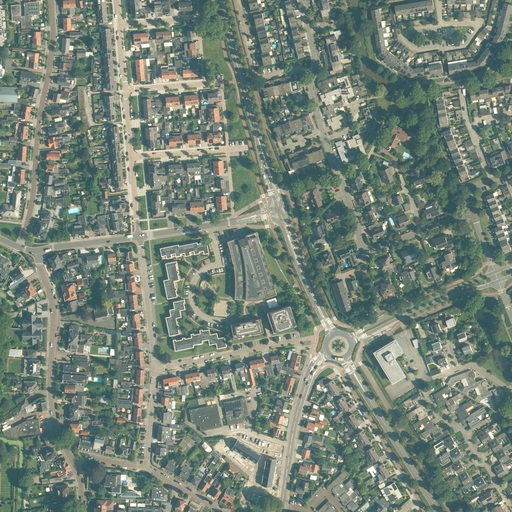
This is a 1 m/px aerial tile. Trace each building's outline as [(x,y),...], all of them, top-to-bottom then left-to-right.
[(66,10),(70,10),(69,0),(63,0),(63,5),(61,5),(62,13),(66,12),(66,10)] [(154,1),(154,0),(149,0),(150,3),(153,3),(153,5),(154,5),(155,13),(155,12),(157,11),(158,12),(162,12),(161,1),(154,1)] [(169,3),(173,3),(172,0),(167,0),(161,1),(162,12),(167,12),(167,11),(169,11),(169,12),(169,3)] [(172,0),(173,3),(174,8),(179,8),(179,11),(186,10),(185,2),(178,3),(178,2),(178,0),(177,0),(172,0)] [(184,0),(185,2),(186,10),(192,10),(191,1),(188,2),(187,0),(184,0)] [(282,8),(291,6),(291,3),(293,2),(292,0),(288,0),(281,2),(282,8)] [(28,10),(24,10),(24,16),(25,20),(29,19),(29,15),(39,14),(38,10),(40,10),(39,6),(38,6),(38,1),(34,2),(35,3),(28,4),(28,10)] [(316,8),(313,9),(313,12),(316,11),(319,10),(320,10),(329,8),(330,8),(330,5),(329,5),(328,2),(318,5),(319,7),(315,8),(316,8)] [(503,9),(511,11),(511,8),(511,6),(511,4),(505,3),(503,9)] [(22,28),(25,28),(25,20),(24,16),(21,16),(20,4),(11,5),(12,21),(21,20),(22,28)] [(250,9),(248,10),(249,13),(259,11),(259,10),(258,4),(249,6),(250,9)] [(291,6),(282,8),(284,15),(295,12),(294,9),(292,10),(291,6)] [(335,13),(331,13),(331,11),(330,11),(329,8),(320,10),(319,10),(320,13),(321,12),(323,20),(336,16),(335,13)] [(380,15),(380,13),(379,8),(371,10),(372,13),(370,14),(371,17),(380,15)] [(511,14),(511,11),(503,9),(502,15),(509,17),(510,14),(511,14)] [(285,21),(294,19),(294,15),(296,15),(295,12),(281,15),(281,17),(282,21),(282,22),(285,21)] [(255,22),(263,20),(261,13),(250,16),(250,19),(254,18),(255,22)] [(103,25),(102,22),(107,21),(107,15),(92,16),(93,19),(98,19),(99,25),(103,25)] [(509,20),(509,17),(502,15),(500,21),(510,24),(511,21),(509,20)] [(294,19),(285,21),(287,27),(298,25),(297,22),(295,22),(294,19)] [(254,28),(264,26),(263,20),(255,22),(255,25),(253,25),(254,28)] [(373,29),(386,27),(385,27),(384,21),(381,21),(374,22),(374,26),(372,26),(373,29)] [(509,27),(510,24),(500,21),(499,28),(505,29),(506,29),(507,26),(509,27)] [(102,32),(93,32),(94,35),(96,35),(100,35),(102,35),(110,34),(110,28),(107,28),(107,25),(101,26),(102,32)] [(288,34),(297,31),(297,28),(299,28),(298,25),(287,27),(288,34)] [(258,34),(266,32),(264,26),(254,28),(255,32),(257,31),(258,34)] [(376,35),(384,34),(387,33),(386,27),(373,29),(373,32),(375,32),(376,35)] [(190,29),(183,29),(184,37),(182,37),(182,41),(188,41),(192,40),(191,37),(194,36),(194,29),(190,29)] [(330,34),(325,35),(326,43),(325,43),(326,45),(327,45),(336,43),(336,40),(337,39),(338,37),(338,35),(343,34),(342,29),(333,32),(333,30),(329,31),(330,34)] [(176,45),(175,42),(175,38),(171,38),(170,31),(163,32),(164,43),(172,42),(173,53),(174,53),(176,53),(176,49),(176,47),(176,45)] [(289,40),(301,37),(300,34),(298,35),(297,31),(288,34),(289,40)] [(156,43),(164,43),(163,32),(156,32),(156,39),(155,39),(156,43)] [(257,41),(267,39),(266,32),(258,34),(258,37),(256,38),(257,41)] [(141,44),(149,43),(149,40),(148,40),(148,33),(140,33),(141,45),(142,45),(141,44)] [(505,36),(504,35),(497,33),(494,37),(501,42),(505,36)] [(74,38),(68,38),(63,37),(62,45),(69,45),(70,41),(74,41),(74,38)] [(291,46),(300,44),(300,41),(302,40),(301,37),(289,40),(291,46)] [(490,39),(488,41),(490,43),(498,48),(502,43),(501,42),(494,37),(492,41),(490,39)] [(261,47),(269,45),(267,39),(257,41),(258,44),(260,44),(261,47)] [(182,41),(181,41),(181,47),(184,47),(185,51),(195,50),(195,42),(188,43),(188,41),(182,41)] [(327,51),(338,49),(337,45),(338,45),(337,43),(336,43),(327,45),(328,48),(327,49),(327,51)] [(494,53),(498,48),(490,43),(487,48),(494,53)] [(153,55),(157,55),(163,54),(165,54),(165,51),(157,52),(156,44),(153,45),(153,55)] [(292,53),(304,50),(303,47),(301,48),(300,44),(291,46),(292,53)] [(73,46),(69,45),(62,45),(61,52),(68,53),(72,53),(73,46)] [(270,51),(269,45),(261,47),(261,50),(258,51),(259,54),(269,51),(269,52),(270,51)] [(491,58),(494,53),(487,48),(483,53),(491,58)] [(325,55),(322,55),(323,58),(340,54),(339,51),(338,52),(338,49),(327,51),(328,53),(325,54),(325,55)] [(195,50),(185,51),(185,55),(183,55),(183,60),(186,60),(189,60),(191,59),(191,57),(196,57),(195,50)] [(292,53),(294,59),(303,57),(303,53),(305,53),(304,50),(292,53)] [(385,58),(389,52),(386,50),(380,54),(379,55),(385,58)] [(271,58),(269,52),(269,51),(259,54),(259,57),(261,57),(262,60),(271,58)] [(38,61),(39,53),(34,53),(32,52),(32,53),(27,52),(27,56),(31,56),(31,60),(38,61)] [(395,56),(389,52),(385,58),(384,59),(389,63),(395,56)] [(487,64),(491,58),(483,53),(479,58),(486,63),(487,64)] [(340,54),(326,57),(326,60),(326,61),(330,60),(330,62),(340,60),(340,57),(341,56),(340,54)] [(60,68),(65,69),(71,70),(71,66),(73,66),(73,64),(71,63),(71,61),(73,61),(74,57),(62,56),(62,62),(60,62),(60,68)] [(394,67),(400,59),(395,56),(389,63),(394,67)] [(403,62),(405,59),(402,56),(400,59),(394,67),(399,71),(405,63),(403,62)] [(5,69),(14,70),(14,66),(12,66),(13,58),(6,57),(6,58),(6,62),(5,69)] [(272,64),(271,59),(271,58),(262,60),(263,63),(261,64),(262,67),(272,64)] [(482,68),(486,63),(479,58),(477,61),(481,67),(482,68)] [(136,67),(147,66),(146,59),(142,59),(136,59),(136,67)] [(38,61),(31,60),(27,60),(27,65),(26,65),(26,67),(30,68),(32,68),(37,69),(38,61)] [(175,68),(179,68),(178,60),(175,61),(175,66),(168,67),(169,78),(176,77),(175,68)] [(410,67),(405,63),(399,71),(405,74),(405,73),(410,67)] [(169,78),(168,67),(168,65),(161,66),(162,79),(169,78)] [(342,66),(343,65),(332,68),(333,70),(327,71),(328,75),(343,71),(342,66)] [(454,75),(457,75),(455,65),(449,66),(450,74),(453,73),(454,75)] [(423,67),(416,68),(418,75),(418,76),(421,76),(422,78),(425,77),(423,67)] [(21,71),(21,80),(27,81),(36,82),(36,75),(32,74),(32,73),(21,71)] [(351,88),(354,96),(355,97),(362,94),(363,95),(367,94),(359,73),(351,76),(353,80),(356,79),(359,86),(356,87),(356,86),(351,88)] [(57,78),(56,80),(57,81),(57,84),(61,84),(61,85),(65,86),(70,86),(71,80),(74,80),(74,76),(71,75),(66,74),(65,78),(60,77),(58,77),(58,78),(57,78)] [(351,88),(348,78),(346,75),(339,78),(340,82),(344,80),(346,87),(340,89),(340,88),(338,88),(340,93),(341,95),(342,98),(350,95),(350,97),(354,96),(351,88)] [(338,84),(337,79),(336,76),(317,83),(318,87),(320,86),(323,94),(331,91),(329,86),(328,87),(327,84),(333,82),(334,85),(338,84)] [(297,90),(301,89),(299,80),(291,82),(291,81),(289,81),(289,82),(291,91),(294,91),(295,92),(297,91),(297,90)] [(114,82),(106,83),(107,89),(107,91),(117,90),(116,83),(114,83),(114,82)] [(269,97),(266,87),(264,88),(263,82),(259,83),(263,98),(269,97)] [(289,82),(286,83),(286,82),(283,82),(286,93),(289,92),(289,93),(291,92),(291,91),(289,82)] [(511,94),(511,92),(511,84),(510,84),(509,85),(505,86),(505,85),(502,86),(504,95),(505,99),(508,98),(508,94),(510,94),(511,94)] [(280,95),(278,85),(274,86),(274,85),(272,85),(274,95),(277,95),(278,96),(280,95)] [(18,102),(18,98),(17,87),(0,86),(0,101),(15,102),(18,102)] [(30,95),(32,96),(37,97),(39,89),(31,88),(28,87),(27,91),(30,92),(30,95)] [(341,95),(340,93),(338,88),(331,91),(323,94),(320,95),(321,99),(323,99),(326,106),(334,103),(332,99),(331,99),(330,96),(336,94),(337,96),(341,95)] [(496,100),(498,99),(496,88),(492,88),(489,88),(491,97),(495,96),(496,100)] [(436,93),(433,94),(433,97),(436,97),(436,100),(444,99),(447,99),(446,95),(444,96),(443,92),(439,93),(439,90),(439,89),(435,90),(436,93)] [(478,99),(485,98),(483,90),(479,90),(476,90),(478,99)] [(53,101),(58,102),(59,102),(60,98),(66,99),(67,96),(68,96),(69,91),(62,91),(61,94),(55,93),(53,101)] [(217,93),(201,95),(201,100),(201,106),(205,106),(205,103),(204,102),(204,97),(208,97),(209,101),(212,101),(217,100),(217,93)] [(179,96),(172,97),(173,106),(173,109),(180,109),(180,108),(182,108),(183,108),(182,104),(179,105),(179,101),(179,96)] [(170,106),(173,106),(172,97),(166,98),(166,106),(163,106),(164,110),(164,113),(165,119),(167,119),(167,117),(167,111),(170,111),(170,106)] [(339,108),(343,107),(340,101),(334,103),(326,106),(322,108),(323,112),(325,111),(328,119),(336,116),(333,108),(339,106),(339,108)] [(381,123),(374,102),(369,104),(370,106),(362,109),(366,117),(370,116),(370,115),(373,114),(376,121),(372,122),(374,126),(381,123)] [(60,116),(63,116),(63,112),(69,111),(68,104),(62,105),(62,108),(51,109),(52,116),(60,115),(60,116)] [(208,115),(219,114),(218,108),(213,108),(213,105),(206,106),(201,106),(201,109),(208,109),(208,115)] [(29,119),(30,113),(22,112),(14,110),(13,113),(21,114),(21,118),(22,118),(25,119),(25,118),(29,119)] [(312,123),(309,115),(308,111),(301,113),(302,116),(303,117),(300,118),(303,127),(303,128),(305,127),(305,126),(312,123)] [(152,112),(145,112),(145,118),(145,119),(146,119),(146,122),(151,122),(155,121),(155,118),(156,118),(155,115),(152,115),(152,112)] [(344,122),(348,120),(345,112),(336,116),(328,119),(326,119),(328,124),(330,123),(333,131),(341,128),(339,123),(338,123),(337,121),(343,118),(344,122)] [(219,121),(219,114),(208,115),(207,115),(207,118),(208,118),(208,122),(203,122),(203,125),(206,125),(213,124),(217,124),(217,121),(219,121)] [(300,118),(299,117),(297,118),(297,119),(294,120),(298,130),(300,129),(300,128),(303,127),(300,118)] [(364,149),(367,148),(371,140),(374,139),(372,133),(366,118),(362,120),(363,122),(355,124),(358,134),(364,149)] [(438,127),(450,125),(449,118),(440,120),(440,123),(438,123),(438,127)] [(66,126),(65,119),(54,123),(54,125),(53,126),(53,128),(48,129),(49,135),(61,133),(60,127),(66,126)] [(295,131),(298,130),(294,120),(291,121),(291,120),(288,121),(292,131),(295,130),(295,131)] [(289,132),(292,131),(288,121),(286,122),(286,123),(283,124),(287,134),(289,133),(289,132)] [(19,125),(19,122),(14,122),(14,125),(13,131),(14,131),(17,131),(19,132),(27,132),(28,126),(24,126),(24,125),(21,125),(19,125)] [(181,132),(175,133),(176,145),(183,144),(182,140),(185,140),(185,135),(185,132),(184,126),(184,123),(181,124),(181,125),(181,132)] [(214,142),(221,141),(220,133),(218,133),(217,127),(220,127),(219,124),(217,124),(213,124),(213,133),(214,133),(214,142)] [(285,135),(287,134),(283,124),(280,125),(280,124),(277,125),(278,126),(281,135),(284,134),(285,135)] [(110,130),(104,131),(104,134),(119,132),(118,126),(113,127),(113,125),(110,125),(109,125),(110,127),(110,130)] [(391,135),(386,144),(392,147),(395,141),(397,142),(399,139),(400,137),(407,141),(406,142),(407,142),(408,140),(410,136),(411,137),(412,137),(412,136),(411,136),(413,132),(408,130),(407,131),(399,127),(394,125),(394,126),(390,134),(391,135)] [(279,136),(281,135),(278,126),(277,126),(272,128),(277,142),(281,141),(279,136)] [(453,135),(455,134),(454,131),(455,131),(454,127),(453,127),(450,128),(450,129),(441,133),(442,136),(445,135),(446,138),(445,138),(453,135)] [(19,132),(17,131),(14,131),(14,134),(16,134),(15,137),(9,137),(9,140),(19,141),(17,141),(17,138),(20,138),(23,139),(23,138),(27,139),(27,132),(19,132)] [(355,137),(348,140),(351,148),(355,146),(358,145),(361,152),(358,153),(359,157),(366,154),(364,149),(358,134),(354,135),(355,137)] [(454,138),(453,135),(445,138),(443,139),(445,142),(447,141),(448,144),(457,141),(456,137),(454,138)] [(8,141),(7,145),(16,145),(16,148),(19,148),(19,152),(26,153),(26,146),(21,146),(19,145),(18,145),(18,144),(19,144),(19,141),(9,140),(9,141),(8,141)] [(49,143),(48,144),(48,146),(49,146),(49,147),(52,147),(52,148),(57,147),(58,147),(57,144),(63,143),(68,143),(71,142),(70,140),(49,143)] [(346,150),(351,148),(348,140),(340,143),(339,141),(335,143),(343,163),(354,159),(353,155),(346,158),(343,150),(346,149),(346,150)] [(507,145),(503,146),(504,150),(505,150),(506,154),(510,153),(511,156),(511,157),(511,141),(511,140),(506,142),(507,145)] [(448,151),(457,148),(456,144),(459,144),(457,141),(448,144),(449,147),(447,148),(448,151)] [(460,154),(462,153),(461,150),(459,151),(457,148),(448,151),(450,154),(452,154),(453,156),(460,154)] [(321,159),(325,158),(321,149),(314,151),(314,150),(312,151),(312,152),(315,161),(316,161),(316,162),(317,165),(323,163),(321,159)] [(46,156),(46,158),(46,159),(51,159),(55,160),(59,160),(60,152),(60,151),(51,150),(51,151),(49,151),(49,152),(49,153),(47,153),(47,155),(46,156)] [(502,153),(496,155),(500,165),(505,163),(504,160),(508,158),(506,154),(505,150),(504,150),(501,151),(502,153)] [(25,160),(26,153),(19,152),(19,157),(17,157),(17,160),(17,161),(20,161),(20,160),(25,160)] [(313,163),(316,162),(316,161),(315,161),(312,152),(309,153),(309,152),(306,153),(310,163),(313,162),(313,163)] [(307,164),(310,163),(306,153),(304,154),(304,155),(301,156),(305,166),(307,165),(307,164)] [(461,157),(460,154),(453,156),(451,157),(452,161),(454,160),(455,163),(462,160),(465,159),(463,156),(461,157)] [(292,155),(289,156),(290,160),(291,160),(294,169),(294,170),(296,169),(296,168),(299,167),(296,157),(293,158),(292,155)] [(490,156),(486,157),(487,160),(488,161),(489,166),(493,164),(494,167),(500,165),(496,155),(490,158),(490,156)] [(294,169),(291,160),(290,160),(288,161),(286,156),(283,157),(288,171),(289,174),(295,172),(294,170),(294,169)] [(303,167),(305,166),(301,156),(298,157),(298,156),(296,157),(299,167),(302,166),(303,167)] [(463,163),(462,160),(455,163),(453,164),(454,167),(457,166),(458,169),(467,165),(466,162),(463,163)] [(199,163),(193,163),(194,175),(194,176),(200,175),(201,181),(201,183),(204,183),(204,178),(204,175),(203,165),(200,165),(200,162),(199,162),(199,163)] [(4,163),(4,169),(7,169),(10,169),(13,169),(13,171),(12,171),(12,175),(13,175),(17,175),(24,176),(25,169),(18,168),(18,166),(18,164),(17,164),(9,163),(4,163)] [(45,166),(45,167),(46,168),(46,171),(51,171),(51,172),(56,173),(58,173),(66,173),(66,169),(59,169),(57,169),(58,164),(54,164),(51,164),(46,164),(46,165),(45,166)] [(186,180),(185,174),(182,174),(181,164),(175,165),(176,178),(182,177),(182,180),(186,180)] [(419,168),(418,164),(411,167),(414,175),(415,174),(415,177),(412,178),(415,186),(425,182),(424,178),(427,177),(425,173),(424,173),(422,167),(419,168)] [(170,175),(167,175),(167,178),(167,179),(170,178),(170,176),(173,175),(173,178),(176,178),(175,165),(169,165),(169,168),(169,173),(170,173),(170,175)] [(458,169),(456,170),(457,173),(459,172),(460,175),(470,171),(467,165),(458,169)] [(385,183),(388,182),(393,180),(390,173),(391,172),(389,167),(380,171),(385,183)] [(459,179),(460,182),(470,179),(469,175),(471,174),(470,171),(460,175),(462,178),(459,179)] [(353,190),(358,188),(362,187),(359,179),(362,178),(360,173),(353,175),(354,178),(350,180),(353,190)] [(53,178),(53,175),(46,174),(45,182),(52,183),(52,181),(55,182),(55,181),(58,181),(58,178),(53,178)] [(24,183),(24,176),(13,175),(12,182),(7,182),(7,186),(15,187),(15,183),(24,183)] [(160,181),(167,180),(167,178),(150,180),(151,185),(150,185),(150,186),(152,186),(153,189),(158,189),(161,188),(160,181)] [(210,178),(204,178),(204,183),(204,184),(214,184),(214,188),(218,188),(220,188),(225,187),(226,187),(225,182),(224,182),(224,179),(210,180),(210,178)] [(44,185),(44,194),(48,194),(51,194),(55,195),(56,191),(63,189),(65,189),(68,188),(68,184),(64,185),(54,186),(52,186),(49,186),(44,185)] [(313,208),(317,206),(322,204),(318,196),(320,195),(317,188),(313,189),(312,186),(299,191),(295,192),(296,194),(299,193),(299,194),(300,193),(303,200),(307,199),(306,195),(309,194),(311,199),(310,199),(313,208)] [(1,213),(2,214),(18,216),(19,206),(18,206),(18,204),(19,204),(21,191),(13,190),(11,204),(3,203),(3,209),(1,209),(1,210),(0,210),(0,211),(0,212),(1,212),(1,213)] [(369,203),(372,202),(367,191),(365,192),(364,190),(359,192),(360,194),(356,196),(357,200),(359,199),(361,206),(369,203)] [(153,195),(151,195),(152,195),(152,202),(162,201),(165,201),(169,200),(169,197),(161,197),(161,194),(160,195),(160,191),(158,191),(153,191),(153,195)] [(217,203),(226,202),(225,196),(217,196),(217,193),(212,194),(205,194),(205,197),(213,197),(213,200),(217,200),(217,203)] [(403,202),(400,195),(395,197),(393,193),(386,196),(388,200),(389,199),(390,203),(393,201),(395,205),(403,202)] [(497,196),(495,196),(493,193),(484,197),(485,200),(488,199),(489,202),(496,199),(498,198),(497,196)] [(111,206),(110,207),(110,210),(115,210),(115,212),(117,212),(122,211),(122,209),(125,209),(124,202),(120,203),(119,198),(111,198),(111,203),(111,206)] [(187,203),(188,203),(187,199),(178,200),(178,199),(179,212),(185,211),(185,212),(186,212),(185,211),(188,210),(187,203)] [(489,202),(486,203),(488,206),(490,205),(491,208),(498,205),(498,206),(501,205),(499,202),(497,203),(496,199),(489,202)] [(441,213),(440,208),(439,205),(438,205),(436,201),(431,203),(433,207),(424,210),(427,218),(441,213)] [(369,211),(364,212),(368,222),(373,220),(375,219),(374,216),(377,215),(375,210),(378,209),(378,210),(384,208),(382,202),(373,206),(372,206),(367,208),(369,211)] [(491,208),(489,209),(490,212),(492,211),(494,215),(503,211),(502,208),(500,209),(498,206),(498,205),(491,208)] [(169,213),(169,208),(169,207),(163,207),(153,208),(153,214),(153,217),(156,217),(156,214),(160,214),(160,211),(165,210),(166,213),(169,213)] [(337,220),(337,218),(340,216),(338,210),(325,215),(328,223),(337,220)] [(495,218),(492,218),(494,222),(503,218),(502,215),(504,214),(503,211),(494,215),(495,218)] [(34,230),(33,233),(34,233),(33,235),(36,236),(36,237),(38,238),(39,237),(45,239),(47,231),(48,228),(45,227),(46,222),(47,219),(50,219),(51,212),(42,212),(42,218),(41,221),(39,220),(37,226),(38,226),(37,228),(35,228),(35,230),(34,230)] [(114,213),(111,214),(112,219),(112,221),(114,230),(120,229),(120,227),(123,226),(121,217),(118,218),(117,213),(117,212),(115,212),(114,212),(114,213)] [(406,214),(401,216),(400,216),(399,213),(393,216),(396,224),(399,223),(401,228),(411,224),(409,219),(408,220),(406,214)] [(82,225),(72,227),(73,235),(75,235),(75,236),(76,236),(76,235),(78,235),(85,234),(84,231),(88,230),(88,231),(88,230),(85,215),(79,216),(80,221),(81,221),(82,225)] [(107,223),(106,219),(105,215),(97,216),(98,218),(97,219),(96,219),(93,217),(90,219),(90,222),(92,224),(91,225),(93,227),(95,228),(94,229),(95,230),(94,231),(98,234),(99,232),(100,233),(101,232),(103,233),(105,229),(104,228),(104,227),(103,226),(104,224),(108,224),(108,223),(107,223)] [(503,218),(494,222),(495,225),(497,224),(498,227),(502,225),(502,226),(504,225),(508,223),(507,220),(504,221),(503,218)] [(385,234),(381,225),(383,224),(382,221),(368,226),(370,231),(371,230),(374,238),(385,234)] [(324,228),(322,223),(319,224),(319,225),(312,228),(315,235),(311,237),(315,245),(324,241),(321,233),(325,232),(324,228)] [(504,232),(507,231),(504,225),(502,226),(502,225),(498,227),(492,229),(494,232),(496,231),(497,234),(504,231),(504,232)] [(276,294),(263,253),(263,252),(256,231),(245,235),(246,237),(239,239),(238,237),(227,241),(228,244),(230,252),(232,259),(232,262),(233,262),(234,266),(235,266),(236,269),(234,269),(234,272),(235,275),(235,278),(235,282),(235,285),(235,288),(235,291),(235,294),(235,295),(236,295),(236,298),(235,298),(234,298),(246,299),(246,298),(250,299),(249,300),(254,301),(254,300),(253,300),(253,299),(256,299),(258,298),(265,296),(266,297),(276,294)] [(509,237),(508,234),(507,231),(504,232),(504,231),(497,234),(495,235),(496,238),(498,238),(499,240),(507,238),(509,237)] [(457,245),(456,244),(455,239),(447,242),(445,236),(434,240),(438,249),(446,245),(448,250),(451,248),(457,245)] [(499,240),(497,241),(498,245),(501,244),(502,247),(511,243),(510,240),(508,241),(507,238),(499,240)] [(204,254),(209,253),(206,242),(197,243),(197,242),(179,246),(178,244),(160,248),(161,256),(166,255),(166,258),(172,257),(171,254),(175,253),(176,256),(181,255),(180,254),(184,253),(185,256),(190,255),(190,252),(194,251),(194,254),(199,253),(199,251),(203,251),(204,254)] [(511,250),(510,247),(511,246),(511,244),(511,243),(502,247),(503,250),(501,251),(502,254),(511,250)] [(349,250),(339,253),(342,259),(349,256),(352,265),(356,264),(358,263),(354,252),(353,252),(352,250),(353,250),(352,248),(348,249),(349,250)] [(411,261),(412,261),(417,259),(413,248),(401,252),(403,256),(404,256),(405,260),(410,258),(411,261)] [(457,264),(455,259),(454,257),(453,257),(450,250),(444,252),(446,260),(441,262),(443,267),(444,266),(445,267),(446,268),(450,267),(451,270),(455,268),(454,267),(457,266),(457,264)] [(326,265),(328,264),(333,262),(329,253),(327,254),(326,252),(322,254),(322,256),(320,256),(323,263),(324,263),(325,264),(326,265)] [(52,264),(69,256),(68,253),(58,257),(57,255),(49,259),(52,264)] [(115,253),(108,254),(108,259),(109,261),(112,260),(112,263),(112,265),(116,264),(115,263),(116,263),(116,262),(117,262),(117,260),(116,260),(115,253)] [(0,271),(3,273),(2,275),(2,276),(3,277),(5,278),(8,274),(10,269),(7,267),(7,266),(6,266),(9,260),(4,257),(0,255),(0,271)] [(99,262),(98,260),(98,255),(86,257),(87,258),(82,258),(81,258),(83,264),(83,268),(85,278),(91,276),(90,274),(91,273),(90,270),(89,270),(89,267),(92,267),(92,263),(99,262)] [(69,256),(52,264),(54,269),(59,267),(63,266),(63,265),(66,264),(65,262),(71,259),(70,257),(69,256)] [(397,269),(396,266),(394,262),(389,264),(388,261),(390,261),(388,257),(379,261),(382,269),(384,268),(385,269),(391,267),(394,273),(394,272),(397,269)] [(80,266),(79,265),(78,261),(66,264),(68,269),(80,266)] [(167,298),(177,296),(176,290),(177,290),(176,287),(175,287),(174,281),(179,280),(178,273),(179,273),(178,270),(177,270),(176,264),(177,264),(176,261),(165,263),(169,279),(163,280),(167,298)] [(122,271),(121,271),(121,274),(127,274),(127,271),(134,270),(133,263),(128,264),(126,264),(122,264),(121,266),(121,268),(122,271)] [(335,275),(341,272),(339,266),(333,268),(335,275)] [(445,283),(441,272),(438,273),(436,266),(431,267),(432,270),(430,271),(430,270),(425,271),(429,282),(436,279),(438,286),(445,283)] [(21,281),(22,281),(20,278),(24,275),(22,272),(22,271),(20,268),(15,271),(16,273),(13,275),(15,278),(13,280),(14,281),(10,284),(11,284),(9,286),(11,289),(21,281)] [(63,272),(58,273),(59,278),(60,282),(68,279),(69,281),(73,280),(74,280),(76,280),(75,277),(73,277),(72,277),(70,273),(72,272),(71,269),(67,270),(62,271),(63,272)] [(407,270),(400,273),(401,276),(399,277),(401,280),(402,280),(403,284),(407,282),(407,283),(410,282),(409,281),(411,281),(410,279),(412,279),(415,278),(412,270),(409,271),(407,272),(407,270)] [(134,275),(127,276),(127,274),(121,274),(115,275),(115,279),(123,278),(123,279),(125,279),(125,283),(135,282),(134,275)] [(64,294),(75,291),(78,291),(77,287),(89,284),(88,277),(77,280),(77,282),(62,285),(64,294)] [(396,291),(394,286),(393,285),(392,285),(391,282),(390,283),(388,278),(383,281),(383,283),(376,285),(378,291),(380,291),(381,294),(382,294),(383,298),(389,295),(389,294),(392,293),(391,292),(396,291)] [(19,298),(33,288),(28,280),(22,283),(25,287),(23,288),(24,290),(21,292),(16,295),(19,298)] [(357,289),(354,280),(348,282),(351,290),(357,289)] [(347,291),(345,292),(342,281),(332,284),(341,312),(351,309),(346,295),(348,295),(347,291)] [(125,283),(126,290),(136,289),(135,282),(125,283)] [(19,298),(17,300),(19,302),(20,301),(25,298),(25,297),(28,295),(29,297),(36,292),(34,289),(33,288),(19,298)] [(85,298),(85,297),(84,293),(76,294),(75,291),(64,294),(65,300),(75,298),(75,300),(82,299),(85,298)] [(125,303),(127,302),(137,301),(136,294),(125,296),(125,293),(119,294),(115,294),(115,298),(124,297),(125,303)] [(78,304),(82,303),(83,303),(82,299),(75,300),(69,302),(69,303),(67,303),(68,310),(72,309),(72,311),(76,310),(75,305),(79,304),(78,304)] [(166,317),(169,336),(179,333),(178,327),(179,327),(179,324),(177,324),(176,318),(181,317),(180,310),(185,309),(184,302),(185,302),(184,299),(173,302),(174,308),(169,309),(171,316),(166,317)] [(267,312),(271,324),(273,332),(296,325),(290,305),(281,308),(281,309),(276,309),(275,310),(267,312)] [(105,307),(94,309),(96,321),(108,319),(107,314),(113,313),(112,306),(106,308),(105,307)] [(139,313),(127,314),(127,312),(120,313),(121,316),(125,316),(127,316),(127,321),(139,320),(139,313)] [(456,319),(454,318),(454,317),(449,319),(448,316),(446,315),(445,317),(445,318),(442,319),(445,327),(450,325),(451,327),(456,325),(455,322),(456,319)] [(263,332),(262,327),(260,318),(248,321),(247,319),(243,320),(243,322),(231,324),(233,338),(263,332)] [(36,328),(36,326),(41,326),(40,319),(23,319),(24,327),(25,327),(25,328),(21,328),(20,328),(13,328),(11,327),(8,327),(4,326),(4,327),(7,327),(6,332),(0,331),(0,332),(6,334),(12,335),(13,330),(26,330),(26,331),(25,331),(25,333),(24,333),(24,338),(25,338),(25,339),(30,339),(30,342),(36,342),(36,341),(35,339),(37,339),(37,338),(39,338),(39,336),(40,336),(40,332),(39,332),(39,331),(36,331),(36,328)] [(445,327),(442,319),(438,321),(437,320),(435,319),(434,321),(430,323),(431,326),(430,328),(433,329),(434,333),(435,333),(437,334),(439,331),(440,331),(439,329),(445,327)] [(122,332),(132,331),(132,328),(140,327),(139,320),(127,321),(128,326),(126,326),(126,331),(122,332)] [(84,344),(91,345),(92,336),(79,334),(79,337),(78,337),(78,329),(81,330),(81,327),(79,327),(79,326),(72,325),(72,326),(70,326),(70,330),(70,333),(69,343),(77,344),(78,340),(81,340),(80,344),(84,344)] [(226,346),(224,336),(218,338),(217,333),(210,334),(209,329),(202,330),(202,329),(199,330),(200,333),(194,334),(193,333),(191,334),(191,337),(185,338),(185,337),(182,338),(182,339),(176,340),(176,339),(173,339),(175,351),(194,347),(193,345),(202,343),(202,341),(208,339),(209,344),(216,343),(217,348),(226,346)] [(130,340),(142,339),(141,332),(133,333),(132,331),(122,332),(123,336),(130,335),(130,340)] [(463,344),(471,340),(470,338),(471,337),(471,335),(470,334),(466,336),(465,331),(457,334),(460,340),(461,339),(463,344)] [(132,347),(133,347),(142,346),(142,339),(130,340),(129,340),(129,341),(129,342),(130,343),(131,344),(132,345),(132,346),(132,347)] [(394,356),(402,351),(395,340),(374,352),(393,382),(404,375),(395,361),(393,358),(395,357),(394,356)] [(475,344),(473,343),(472,343),(471,340),(463,344),(464,348),(463,349),(465,354),(470,353),(474,355),(476,350),(474,346),(475,344)] [(440,347),(442,347),(440,341),(432,344),(434,348),(431,349),(430,351),(432,352),(433,352),(434,355),(442,351),(440,347)] [(80,344),(77,344),(69,343),(69,346),(68,346),(68,350),(69,350),(69,351),(74,352),(76,352),(76,351),(79,351),(79,352),(83,352),(84,344),(80,344)] [(27,370),(27,374),(39,375),(40,360),(34,360),(35,357),(36,350),(35,350),(25,350),(25,357),(30,357),(30,359),(28,359),(27,363),(25,363),(24,370),(27,370)] [(290,351),(287,359),(292,360),(299,362),(301,355),(297,354),(294,354),(295,352),(290,351)] [(445,359),(443,353),(442,351),(434,355),(436,360),(435,361),(434,363),(436,364),(439,362),(441,367),(448,364),(446,358),(445,359)] [(281,366),(281,361),(279,362),(277,355),(270,357),(272,364),(276,363),(278,368),(278,372),(281,369),(281,366)] [(263,358),(256,360),(258,367),(258,370),(263,369),(263,370),(265,369),(264,363),(263,358)] [(251,368),(247,368),(248,373),(250,381),(254,381),(252,373),(252,372),(254,371),(254,372),(259,371),(258,370),(258,367),(256,360),(249,361),(250,366),(251,368)] [(297,369),(299,362),(292,360),(291,364),(287,363),(287,366),(297,369)] [(242,363),(235,364),(236,369),(236,371),(240,370),(241,377),(244,376),(244,374),(243,367),(242,363)] [(77,365),(68,365),(63,365),(63,371),(71,372),(71,374),(87,376),(87,372),(77,371),(77,368),(77,365)] [(228,365),(221,367),(222,372),(223,378),(227,377),(228,379),(231,378),(232,388),(233,390),(237,390),(235,380),(234,376),(233,372),(233,373),(230,373),(228,365)] [(216,380),(215,373),(214,368),(207,370),(208,377),(204,377),(206,386),(210,385),(209,381),(216,380)] [(281,369),(278,372),(280,373),(283,374),(285,374),(285,375),(283,382),(285,383),(286,383),(293,385),(295,378),(292,377),(288,376),(289,372),(287,371),(281,369)] [(472,371),(471,370),(451,378),(447,383),(452,386),(454,382),(465,378),(468,385),(476,382),(474,377),(475,376),(475,375),(475,374),(475,373),(475,372),(474,372),(473,371),(472,371)] [(206,386),(204,377),(200,378),(199,372),(192,373),(193,380),(194,386),(201,384),(201,387),(206,386)] [(189,381),(193,380),(192,373),(185,374),(187,385),(190,385),(189,381)] [(71,374),(65,374),(63,374),(62,382),(75,383),(75,382),(77,382),(77,385),(79,385),(84,385),(85,385),(85,382),(86,383),(87,376),(71,374)] [(180,389),(178,381),(177,376),(170,378),(172,388),(176,387),(177,390),(180,389)] [(326,391),(336,386),(332,380),(327,383),(324,378),(325,377),(317,381),(321,387),(322,386),(326,391)] [(164,383),(163,383),(164,386),(164,390),(164,393),(167,393),(168,393),(173,394),(172,388),(170,378),(163,379),(164,383)] [(485,381),(484,381),(484,379),(476,382),(468,385),(465,386),(462,392),(467,394),(469,390),(478,387),(481,394),(488,391),(486,386),(487,386),(487,385),(488,385),(488,384),(488,383),(488,382),(487,382),(487,381),(486,381),(485,381)] [(14,380),(13,387),(20,387),(26,388),(26,391),(25,392),(30,392),(30,390),(36,391),(36,390),(37,390),(37,389),(38,389),(39,388),(38,387),(38,386),(37,386),(37,385),(36,385),(36,382),(31,381),(25,381),(25,380),(14,380)] [(288,391),(291,391),(293,385),(286,383),(285,383),(282,394),(281,394),(281,395),(287,396),(286,396),(288,391)] [(329,401),(335,397),(334,394),(339,391),(336,386),(326,391),(327,391),(329,393),(327,394),(328,395),(327,397),(327,398),(325,400),(327,402),(329,401)] [(451,390),(448,386),(433,395),(437,400),(439,402),(437,403),(439,406),(445,402),(447,400),(446,397),(445,398),(443,394),(448,391),(448,392),(451,390)] [(497,390),(496,388),(488,391),(481,394),(477,395),(475,399),(480,402),(481,400),(490,396),(495,408),(501,401),(499,395),(500,395),(500,394),(500,393),(500,392),(500,391),(499,390),(498,390),(497,390)] [(426,402),(423,397),(420,392),(403,402),(401,404),(403,408),(406,406),(406,407),(410,405),(409,404),(415,400),(418,404),(416,405),(418,408),(421,405),(421,406),(426,402)] [(463,397),(462,396),(464,395),(460,392),(447,400),(445,402),(449,407),(450,409),(449,410),(451,412),(456,409),(459,407),(458,404),(457,405),(454,401),(460,398),(460,399),(463,397)] [(74,395),(72,395),(67,395),(67,396),(65,396),(65,398),(66,398),(66,399),(68,399),(68,401),(70,401),(70,402),(73,402),(73,401),(74,401),(74,405),(81,405),(82,399),(82,396),(80,395),(78,395),(74,395)] [(117,399),(117,403),(135,405),(135,402),(137,402),(142,403),(142,396),(135,395),(132,395),(132,398),(132,400),(131,400),(117,399)] [(169,397),(167,397),(162,397),(161,404),(167,404),(166,408),(174,409),(175,405),(172,405),(172,400),(171,400),(171,398),(169,397)] [(228,425),(239,423),(243,422),(242,419),(244,419),(246,416),(245,415),(248,414),(245,397),(240,398),(240,399),(224,402),(227,414),(225,414),(228,425)] [(336,408),(346,402),(342,397),(337,400),(335,397),(329,401),(331,404),(333,403),(336,408)] [(25,398),(17,403),(21,410),(25,407),(30,404),(25,398)] [(47,401),(46,401),(45,399),(41,400),(41,402),(36,403),(35,401),(30,404),(30,405),(19,412),(19,414),(26,411),(27,413),(37,410),(37,411),(43,410),(43,412),(47,411),(47,410),(48,410),(47,401)] [(275,405),(274,410),(279,411),(280,411),(281,408),(286,409),(288,402),(281,400),(277,399),(276,405),(275,405)] [(473,405),(472,403),(470,400),(459,407),(456,409),(459,415),(459,414),(461,417),(459,417),(461,420),(468,416),(470,415),(468,412),(467,413),(465,409),(470,406),(470,407),(473,405)] [(339,417),(345,414),(344,411),(349,408),(346,402),(336,408),(339,413),(337,414),(339,417)] [(117,403),(117,407),(128,408),(128,407),(132,407),(131,411),(131,414),(141,415),(141,408),(136,407),(134,407),(135,405),(117,403)] [(222,426),(221,421),(217,404),(190,410),(192,423),(199,426),(200,431),(222,426)] [(424,411),(421,406),(421,405),(418,408),(406,415),(409,419),(412,418),(412,417),(417,414),(419,417),(418,418),(420,420),(427,416),(428,415),(427,412),(425,413),(424,411)] [(473,427),(481,422),(480,419),(479,419),(477,417),(486,411),(483,406),(470,415),(468,416),(468,417),(467,418),(469,421),(470,420),(471,422),(471,421),(473,423),(471,424),(473,427)] [(321,410),(317,409),(312,407),(310,415),(316,417),(314,421),(327,425),(328,422),(320,419),(319,418),(321,410)] [(163,423),(168,423),(171,424),(172,413),(169,413),(169,411),(167,411),(167,412),(160,412),(160,419),(163,419),(163,423)] [(278,415),(278,413),(273,412),(273,415),(276,416),(276,418),(273,417),(272,420),(276,422),(281,423),(283,416),(278,415)] [(349,423),(356,419),(352,413),(347,417),(345,414),(339,417),(341,420),(343,419),(344,422),(347,420),(349,423)] [(431,421),(427,416),(420,420),(414,424),(413,425),(412,425),(415,430),(418,428),(418,427),(423,423),(425,427),(424,428),(426,430),(434,425),(433,423),(431,423),(430,421),(431,421)] [(10,427),(3,431),(5,435),(11,434),(11,436),(12,436),(35,434),(40,433),(40,428),(35,428),(35,424),(39,423),(39,419),(34,419),(29,420),(26,420),(10,428),(10,427)] [(349,434),(355,430),(354,428),(359,424),(356,419),(349,423),(351,425),(348,427),(349,430),(347,431),(349,434)] [(84,423),(79,423),(70,422),(70,432),(78,432),(78,434),(89,434),(89,430),(83,430),(84,423)] [(271,428),(269,433),(278,436),(281,429),(275,427),(276,424),(271,422),(269,428),(271,428)] [(322,428),(323,425),(319,423),(318,425),(308,422),(306,428),(314,430),(315,426),(318,427),(322,428)] [(500,428),(503,426),(499,422),(497,423),(497,422),(478,433),(482,440),(483,439),(483,441),(482,441),(484,445),(489,441),(493,439),(491,436),(490,437),(487,433),(496,428),(498,431),(501,429),(500,428)] [(159,426),(158,433),(166,433),(171,434),(171,430),(170,430),(170,428),(180,429),(180,427),(185,427),(186,425),(183,423),(182,425),(172,424),(172,427),(164,426),(159,426)] [(439,430),(436,424),(434,425),(426,430),(421,433),(424,438),(427,436),(426,435),(432,432),(434,436),(433,436),(435,439),(443,434),(442,431),(440,432),(439,430)] [(356,441),(366,436),(362,430),(357,433),(355,430),(349,434),(353,440),(355,439),(356,441)] [(508,439),(511,436),(511,433),(508,430),(493,439),(489,441),(493,448),(493,447),(494,449),(493,449),(495,453),(496,452),(503,447),(501,444),(500,445),(498,441),(506,436),(508,439)] [(38,435),(38,439),(45,438),(45,439),(48,446),(52,445),(56,444),(52,433),(51,433),(44,436),(43,434),(38,435)] [(171,440),(171,434),(166,433),(158,433),(158,440),(166,441),(166,444),(173,445),(174,440),(171,440)] [(305,434),(304,441),(310,443),(311,439),(322,442),(323,437),(309,434),(309,435),(305,434)] [(80,438),(78,448),(84,449),(90,451),(90,449),(92,450),(92,451),(99,452),(101,445),(103,445),(104,440),(105,436),(95,435),(94,441),(92,441),(90,440),(91,437),(88,436),(87,436),(83,435),(82,439),(80,438)] [(360,451),(366,447),(364,444),(369,441),(366,436),(356,441),(359,447),(358,447),(360,451)] [(454,442),(455,442),(451,436),(432,447),(437,454),(440,452),(438,449),(445,444),(449,451),(457,446),(458,446),(456,443),(455,444),(454,442)] [(119,446),(118,454),(126,456),(128,448),(124,447),(124,446),(122,446),(123,439),(119,438),(117,445),(119,446)] [(237,439),(232,449),(233,450),(232,451),(240,456),(241,455),(246,457),(245,459),(253,464),(254,462),(256,463),(261,454),(237,439)] [(104,440),(103,445),(106,446),(106,449),(105,449),(105,451),(105,452),(114,453),(115,449),(115,447),(114,447),(115,441),(111,440),(110,446),(107,445),(108,441),(104,440)] [(511,447),(511,441),(503,447),(496,452),(499,458),(500,458),(501,459),(499,460),(501,463),(510,458),(506,451),(511,447)] [(156,449),(155,453),(156,453),(156,454),(157,454),(157,455),(161,455),(161,454),(163,454),(164,451),(166,452),(167,451),(169,451),(169,449),(175,450),(178,445),(173,445),(166,444),(164,444),(164,447),(162,447),(157,447),(157,450),(156,449)] [(461,453),(457,446),(449,451),(439,457),(436,459),(438,461),(440,460),(443,465),(446,462),(444,459),(452,455),(456,461),(459,460),(465,456),(463,453),(461,454),(461,453)] [(369,456),(376,452),(373,447),(367,450),(366,447),(360,451),(361,454),(363,453),(365,455),(368,454),(369,456)] [(309,450),(308,449),(303,448),(301,456),(308,457),(309,452),(313,453),(314,450),(310,449),(309,450)] [(43,450),(35,451),(35,455),(41,454),(45,460),(41,463),(41,466),(43,466),(44,470),(44,472),(47,471),(50,471),(49,463),(50,462),(54,460),(53,457),(54,456),(56,454),(55,453),(56,452),(54,449),(52,450),(51,449),(47,451),(47,450),(43,452),(42,450),(43,450)] [(213,449),(211,453),(215,457),(212,461),(215,463),(218,459),(219,459),(221,456),(213,449)] [(176,466),(173,464),(174,461),(177,455),(174,452),(170,459),(169,462),(168,461),(164,468),(172,472),(176,466)] [(366,469),(376,464),(374,461),(379,458),(376,452),(369,456),(366,458),(368,461),(367,461),(367,464),(368,465),(365,467),(367,469),(366,469)] [(226,456),(224,458),(248,479),(250,476),(226,456)] [(511,456),(510,458),(501,463),(494,467),(498,474),(499,475),(498,476),(500,479),(510,472),(508,469),(506,470),(504,467),(511,462),(511,456)] [(261,473),(260,483),(261,483),(261,485),(272,487),(277,459),(266,457),(266,459),(264,459),(262,468),(264,469),(263,473),(261,473)] [(61,469),(68,464),(65,459),(61,461),(60,459),(55,462),(58,467),(60,466),(61,469)] [(458,475),(466,470),(467,470),(465,467),(463,467),(463,466),(459,460),(456,461),(441,471),(445,478),(448,476),(446,473),(454,468),(458,475)] [(300,465),(298,472),(303,473),(306,474),(307,470),(314,472),(315,472),(317,472),(318,465),(316,465),(316,464),(312,463),(304,461),(303,466),(300,465)] [(225,469),(224,470),(234,477),(235,476),(238,471),(229,463),(228,465),(225,469)] [(376,475),(386,469),(383,463),(377,467),(376,464),(366,469),(368,472),(371,470),(373,469),(375,472),(376,475)] [(70,477),(74,474),(71,470),(71,469),(68,464),(61,469),(59,470),(58,471),(59,472),(62,477),(68,473),(70,477)] [(181,472),(178,476),(185,480),(187,478),(188,479),(191,475),(189,474),(192,470),(183,465),(181,469),(182,470),(181,472)] [(192,477),(189,482),(194,484),(194,485),(195,486),(196,486),(201,479),(202,476),(198,474),(200,470),(198,468),(194,475),(192,477)] [(378,485),(386,481),(384,478),(389,474),(386,469),(376,475),(378,478),(379,480),(378,481),(379,484),(378,485)] [(342,488),(339,485),(342,482),(341,481),(348,474),(344,470),(330,484),(332,486),(330,488),(332,489),(331,489),(333,491),(335,493),(336,494),(338,492),(342,488)] [(464,486),(473,480),(471,477),(470,478),(469,477),(470,476),(466,470),(458,475),(447,481),(452,488),(455,486),(453,483),(460,479),(464,485),(464,486)] [(202,483),(199,487),(203,490),(203,489),(205,490),(207,487),(208,488),(211,484),(212,482),(215,483),(217,480),(218,479),(222,473),(219,471),(215,477),(213,479),(211,477),(209,480),(206,478),(204,480),(202,483)] [(121,474),(117,474),(105,473),(105,480),(103,480),(103,486),(112,486),(112,492),(119,493),(118,498),(137,499),(137,496),(142,497),(139,494),(137,492),(135,491),(132,491),(130,491),(127,491),(125,491),(123,492),(121,494),(121,474)] [(480,491),(484,488),(489,486),(487,482),(485,483),(485,482),(481,475),(473,480),(464,486),(463,487),(467,494),(470,492),(468,488),(476,484),(480,491)] [(213,492),(211,495),(216,498),(219,494),(221,491),(218,489),(221,485),(222,483),(217,480),(215,483),(217,485),(216,486),(215,487),(212,491),(213,492)] [(349,496),(349,495),(347,493),(350,490),(348,488),(353,484),(349,480),(342,488),(338,492),(340,494),(338,496),(339,497),(340,499),(342,501),(343,501),(343,502),(345,500),(349,496)] [(385,497),(398,489),(394,482),(393,482),(392,481),(389,482),(388,480),(386,481),(378,485),(380,490),(382,488),(386,495),(384,496),(385,497)] [(295,492),(300,493),(303,494),(304,490),(307,491),(309,482),(302,481),(301,486),(296,485),(295,492)] [(56,486),(56,483),(47,484),(48,488),(51,487),(51,491),(57,490),(57,495),(68,494),(67,489),(68,489),(68,488),(69,488),(69,487),(69,486),(69,485),(68,485),(67,485),(63,485),(56,486)] [(153,486),(151,500),(155,500),(167,501),(168,493),(168,492),(167,491),(166,490),(164,490),(164,488),(162,488),(162,487),(153,486)] [(223,496),(220,500),(225,503),(232,490),(231,489),(230,488),(228,491),(226,490),(225,493),(223,496)] [(246,489),(233,507),(239,511),(242,511),(246,507),(244,505),(252,493),(246,489)] [(358,491),(358,490),(356,489),(349,495),(349,496),(345,500),(347,502),(345,503),(347,505),(348,507),(350,509),(351,510),(351,509),(353,511),(359,506),(357,504),(356,503),(359,500),(359,498),(357,495),(356,493),(358,491)] [(385,497),(386,499),(388,503),(402,495),(398,489),(385,497)] [(232,490),(225,503),(230,506),(234,498),(235,496),(233,494),(235,491),(234,491),(233,490),(232,490)] [(484,504),(491,500),(496,497),(491,490),(480,497),(484,504)] [(68,498),(68,494),(57,495),(58,500),(57,499),(51,500),(51,504),(50,504),(50,508),(60,507),(59,504),(70,502),(71,501),(71,500),(70,499),(69,499),(69,498),(68,498)] [(477,494),(470,498),(473,502),(480,498),(477,494)] [(378,511),(384,511),(386,511),(387,511),(389,510),(376,496),(374,498),(380,504),(375,509),(378,511)] [(118,502),(118,499),(108,498),(108,500),(98,500),(97,507),(95,507),(94,511),(105,511),(106,508),(112,508),(113,502),(118,502)] [(175,506),(175,511),(179,511),(180,511),(181,511),(185,511),(187,507),(185,506),(186,502),(178,499),(175,506)]
